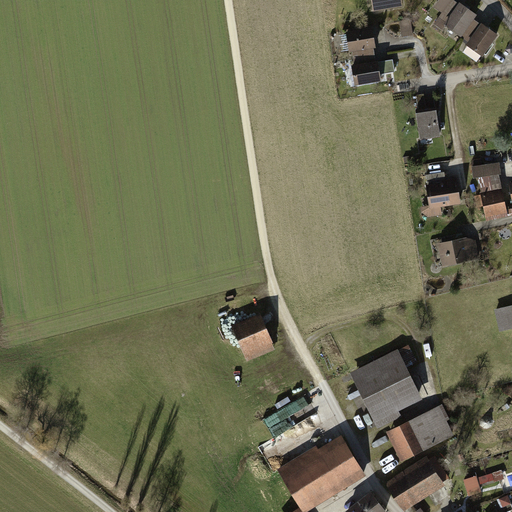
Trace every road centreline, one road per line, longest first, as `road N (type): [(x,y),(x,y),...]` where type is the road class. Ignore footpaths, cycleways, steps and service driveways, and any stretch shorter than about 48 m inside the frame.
road 1 (track): [(275,287),(230,0)]
road 2 (residential): [(397,511),(275,287)]
road 3 (residential): [(511,67),(427,82),(418,42),(385,45)]
road 4 (track): [(113,511),(0,421)]
